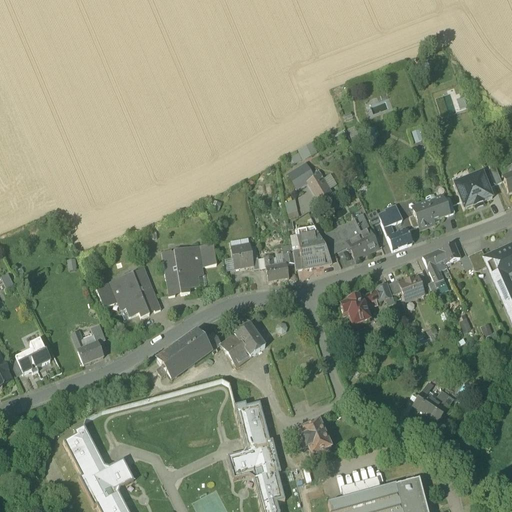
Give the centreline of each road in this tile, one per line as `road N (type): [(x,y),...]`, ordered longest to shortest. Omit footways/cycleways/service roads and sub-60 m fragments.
road 1 (residential): [(0,411),(122,363),(230,302),(307,289)]
road 2 (residential): [(307,289),(342,398),(495,511)]
road 3 (residential): [(307,289),(511,218)]
